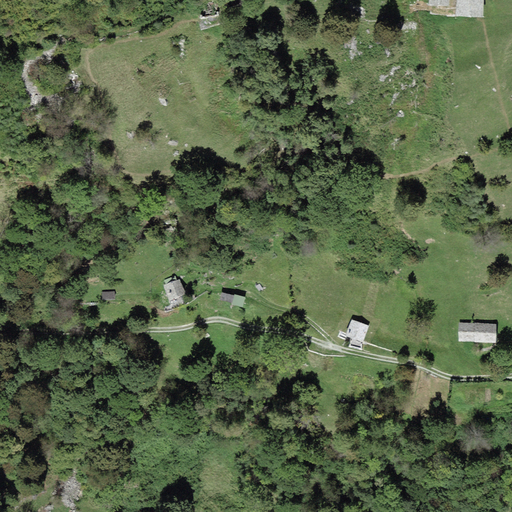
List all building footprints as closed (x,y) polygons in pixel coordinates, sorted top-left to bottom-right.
[(454,0),(434,0),(433,13),(453,14),(454,0)] [(489,0),(465,0),(463,17),(490,20),(489,0)] [(229,273),(238,268),(235,262),(225,267),(229,273)] [(186,294),(179,279),(163,286),(169,300),(186,294)] [(220,300),(232,303),(234,296),(222,293),(220,300)] [(243,308),(246,297),(234,294),(234,296),(232,303),(232,305),(243,308)] [(369,326),(352,320),(345,336),(363,342),(369,326)] [(501,343),(501,326),(465,326),(465,342),(501,343)]
